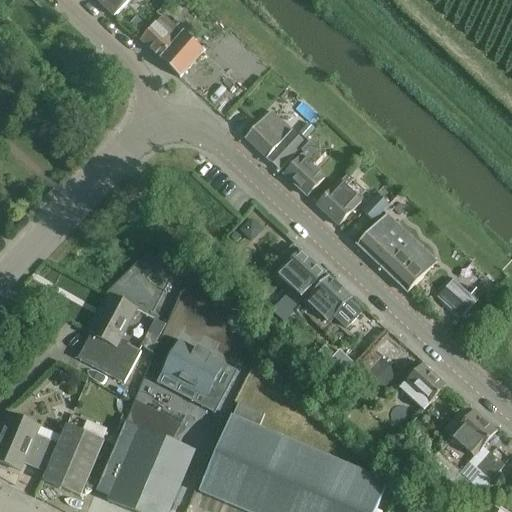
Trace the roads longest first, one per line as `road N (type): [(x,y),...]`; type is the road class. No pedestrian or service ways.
road 1 (unclassified): [(511,416),(247,170),(210,143),(156,130)]
road 2 (unclassified): [(0,288),(156,130)]
road 3 (unclassified): [(65,0),(147,76),(156,130)]
